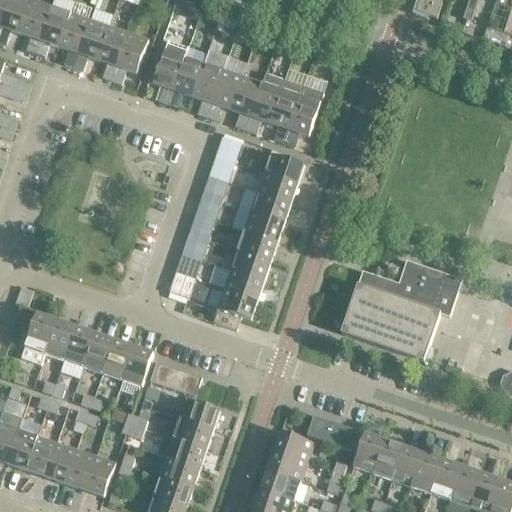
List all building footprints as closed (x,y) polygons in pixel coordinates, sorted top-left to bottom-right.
[(32,3),(24,0),(11,0),(0,34),(0,45),(6,47),(11,33),(21,36),(32,3)] [(0,0),(0,34),(11,0),(0,0)] [(444,0),(420,0),(415,14),(437,21),(444,0)] [(469,0),(467,8),(475,11),(478,0),(469,0)] [(51,9),(32,3),(21,36),(31,40),(26,54),(35,57),(51,9)] [(189,8),(186,15),(189,20),(196,23),(200,12),(189,8)] [(475,11),(467,8),(463,20),(471,23),(475,11)] [(71,16),(51,9),(35,57),(44,60),(49,46),(59,50),(71,16)] [(210,14),(207,24),(217,27),(221,17),(210,14)] [(90,22),(71,16),(59,50),(69,53),(65,67),(74,70),(90,22)] [(109,29),(90,22),(74,70),(83,73),(88,59),(98,63),(109,29)] [(129,36),(109,29),(98,63),(108,66),(103,80),(113,83),(129,36)] [(149,42),(129,36),(113,83),(122,87),(127,73),(137,76),(149,42)] [(189,48),(169,41),(153,86),(164,90),(159,104),(168,107),(185,59),(189,48)] [(289,44),(286,53),(293,55),(296,46),(289,44)] [(299,47),(295,56),(302,58),(305,49),(299,47)] [(321,53),(317,63),(334,69),(338,59),(321,53)] [(204,66),(185,59),(168,107),(177,110),(182,96),(192,100),(204,66)] [(0,63),(0,86),(26,95),(29,86),(1,76),(5,66),(0,63)] [(223,73),(204,66),(192,100),(202,103),(198,117),(207,120),(223,73)] [(243,79),(223,73),(207,120),(216,124),(221,109),(231,113),(243,79)] [(265,76),(262,86),(246,134),(255,137),(260,123),(270,126),(285,83),(265,76)] [(262,86),(243,79),(231,113),(241,116),(236,130),(246,134),(262,86)] [(304,90),(285,83),(270,126),(280,130),(275,144),(284,147),(304,90)] [(26,95),(0,86),(0,96),(23,104),(26,95)] [(324,96),(304,90),(284,147),(294,150),(298,136),(308,139),(321,106),(324,96)] [(227,158),(218,155),(215,165),(224,168),(227,158)] [(270,156),(264,176),(297,188),(304,168),(270,156)] [(236,161),(227,158),(224,168),(233,171),(236,161)] [(297,188),(264,176),(257,195),(291,207),(297,188)] [(228,186),(209,180),(202,203),(220,210),(223,200),(228,186)] [(291,207),(257,195),(250,215),(284,226),(291,207)] [(284,226),(250,215),(244,234),(277,245),(284,226)] [(201,235),(192,232),(188,242),(197,245),(201,235)] [(277,245),(244,234),(237,253),(271,265),(277,245)] [(210,238),(201,235),(197,245),(207,248),(210,238)] [(271,265),(237,253),(230,272),(264,284),(271,265)] [(407,264),(403,275),(399,286),(375,278),(362,274),(341,336),(424,364),(425,361),(440,317),(450,320),(462,283),(454,280),(438,274),(431,272),(407,264)] [(188,274),(179,271),(175,280),(184,284),(188,274)] [(264,284),(230,272),(224,292),(258,303),(264,284)] [(197,277),(188,274),(184,284),(193,287),(197,277)] [(258,303),(224,292),(217,312),(218,312),(242,320),(251,323),(258,303)] [(242,320),(218,312),(213,326),(237,334),(242,320)] [(21,313),(17,324),(28,327),(32,317),(21,313)] [(56,323),(37,316),(21,361),(41,368),(45,357),(56,323)] [(76,329),(56,323),(45,357),(64,363),(76,329)] [(95,336),(76,329),(64,363),(83,370),(95,336)] [(114,343),(95,336),(83,370),(103,376),(114,343)] [(134,349),(114,343),(103,376),(122,383),(134,349)] [(153,356),(134,349),(122,383),(142,390),(153,356)] [(202,380),(157,365),(150,385),(196,400),(202,380)] [(510,393),(511,392),(511,368),(510,367),(500,372),(497,380),(502,391),(510,393)] [(17,375),(14,384),(24,388),(27,378),(17,375)] [(46,385),(43,394),(52,398),(56,388),(46,385)] [(65,391),(56,388),(52,398),(62,401),(65,391)] [(21,394),(12,390),(9,400),(18,403),(21,394)] [(158,393),(148,390),(145,399),(155,403),(158,393)] [(85,398),(82,408),(91,411),(94,401),(85,398)] [(50,404),(41,400),(38,410),(47,413),(50,404)] [(104,404),(94,401),(91,411),(100,414),(104,404)] [(186,402),(179,422),(213,434),(220,414),(186,402)] [(60,407),(50,404),(47,413),(56,417),(60,407)] [(115,410),(111,421),(122,425),(126,414),(115,410)] [(89,417),(80,414),(76,423),(86,427),(89,417)] [(23,421),(3,415),(0,422),(0,464),(7,467),(19,433),(23,421)] [(98,420),(89,417),(86,427),(95,430),(98,420)] [(128,417),(125,426),(135,429),(138,420),(128,417)] [(359,434),(313,419),(307,438),(352,454),(359,434)] [(148,423),(138,420),(135,429),(145,433),(148,423)] [(213,434),(179,422),(173,441),(206,453),(213,434)] [(135,429),(125,426),(122,435),(132,439),(135,429)] [(145,433),(135,429),(132,439),(142,442),(145,433)] [(38,439),(19,433),(7,467),(26,473),(38,439)] [(281,434),(274,454),(308,466),(314,446),(281,434)] [(384,443),(364,436),(353,470),(373,477),(384,443)] [(158,458),(166,461),(200,472),(206,453),(173,441),(164,438),(158,458)] [(57,446),(38,439),(26,473),(46,480),(57,446)] [(403,449),(384,443),(373,477),(392,483),(403,449)] [(77,453),(57,446),(46,480),(65,486),(77,453)] [(423,456),(403,449),(392,483),(411,490),(423,456)] [(96,459),(77,453),(65,486),(84,493),(96,459)] [(308,466),(274,454),(267,474),(301,485),(308,466)] [(442,463),(423,456),(411,490),(431,496),(442,463)] [(135,461),(125,458),(122,467),(132,470),(135,461)] [(116,466),(96,459),(84,493),(104,500),(116,466)] [(200,472),(166,461),(160,480),(193,491),(200,472)] [(461,469),(442,463),(431,496),(450,503),(461,469)] [(337,465),(334,475),(343,478),(347,469),(337,465)] [(132,470),(122,467),(119,476),(129,479),(132,470)] [(481,476),(461,469),(450,503),(469,510),(481,476)] [(301,485),(267,474),(261,493),(294,504),(301,485)] [(343,478),(334,475),(330,484),(340,487),(343,478)] [(489,511),(500,482),(481,476),(469,510),(476,511),(489,511)] [(193,491),(160,480),(153,499),(187,511),(193,491)] [(511,511),(511,486),(500,482),(489,511),(511,511)] [(291,511),(294,504),(261,493),(254,511),(291,511)] [(122,499),(112,496),(109,505),(119,509),(122,499)] [(354,500),(345,497),(341,506),(351,510),(354,500)] [(186,511),(187,511),(153,499),(148,511),(186,511)] [(371,511),(382,511),(384,506),(375,503),(371,511)]
